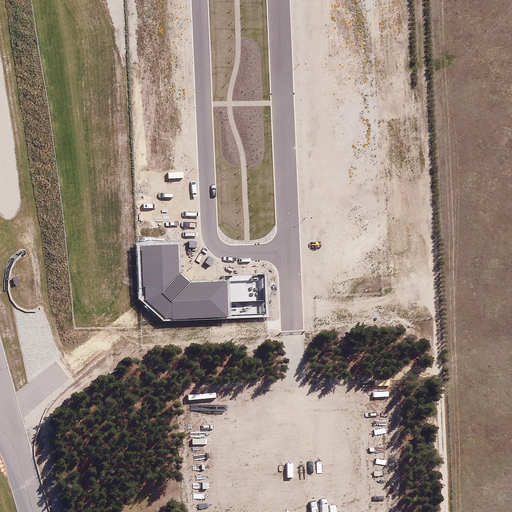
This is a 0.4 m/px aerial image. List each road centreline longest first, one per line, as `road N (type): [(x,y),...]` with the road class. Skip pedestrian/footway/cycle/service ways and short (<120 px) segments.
road 1 (residential): [(287,250),(231,253),(214,244),(207,228),(198,0)]
road 2 (residential): [(287,250),(278,0)]
